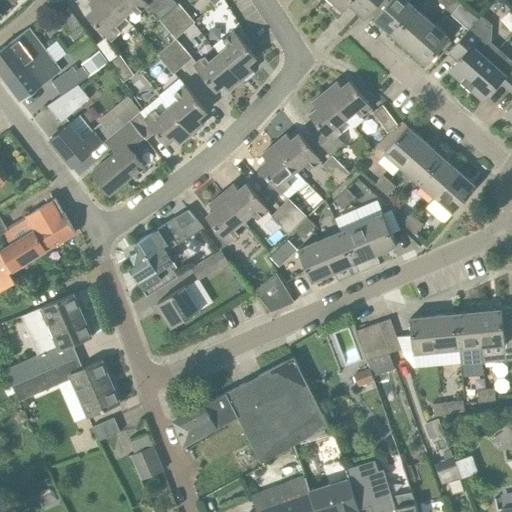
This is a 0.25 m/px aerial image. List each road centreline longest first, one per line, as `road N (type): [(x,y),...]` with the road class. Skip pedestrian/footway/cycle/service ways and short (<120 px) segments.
road 1 (residential): [(148,387),(505,225)]
road 2 (residential): [(95,237),(189,177),(285,83),(293,49),(262,0)]
road 3 (residential): [(511,170),(353,30)]
road 4 (residential): [(95,237),(79,201),(0,100)]
road 5 (residential): [(148,387),(95,237)]
road 6 (residential): [(190,511),(148,387)]
